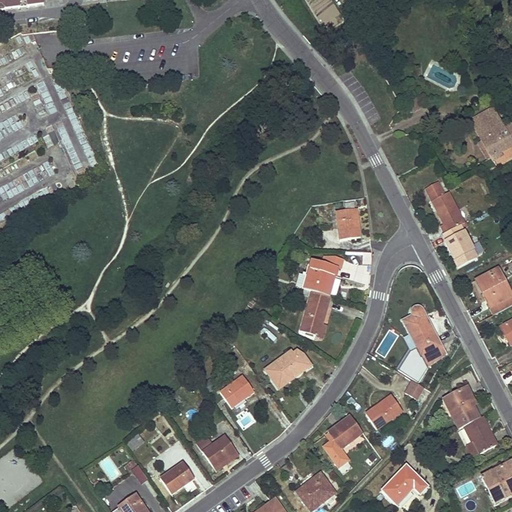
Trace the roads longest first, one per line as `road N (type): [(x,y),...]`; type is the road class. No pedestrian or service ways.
road 1 (residential): [(196,511),(295,438),(326,402),(371,327),(387,263),(417,240)]
road 2 (residential): [(417,240),(511,418)]
road 3 (residential): [(331,87),(417,240)]
